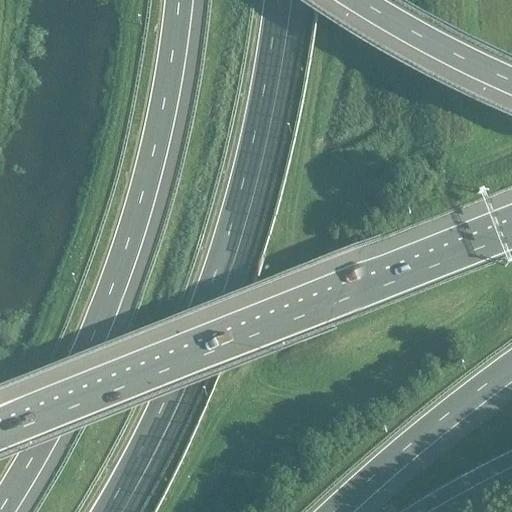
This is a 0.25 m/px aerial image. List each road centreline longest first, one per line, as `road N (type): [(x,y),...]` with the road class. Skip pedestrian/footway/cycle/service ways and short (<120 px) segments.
road 1 (motorway): [(511,235),(0,436)]
road 2 (motorway): [(0,510),(63,400),(126,245),(163,106),(179,0)]
road 3 (motorway): [(108,511),(166,405),(221,275),(253,151),(277,0)]
road 4 (motorway): [(334,511),(511,366)]
road 5 (motorway): [(343,0),(448,61),(511,86)]
